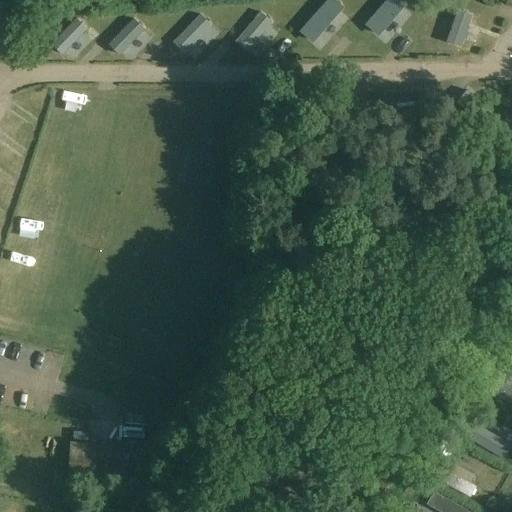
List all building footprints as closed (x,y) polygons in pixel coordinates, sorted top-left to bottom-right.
[(333,0),(328,0),(299,32),(312,44),(343,8),(333,0)] [(402,0),(387,0),(363,28),(376,40),(407,4),(402,0)] [(460,11),(445,47),(461,53),(474,15),(460,11)] [(261,13),(236,43),(248,52),(273,24),(261,13)] [(201,15),(172,44),(185,53),(212,26),(201,15)] [(77,19),(51,43),(63,55),(88,29),(77,19)] [(133,19),(107,44),(120,55),(144,29),(133,19)] [(511,406),(511,391),(505,387),(498,397),(511,406)] [(506,460),(511,447),(480,436),(475,449),(506,460)] [(141,487),(142,475),(143,444),(70,442),(69,484),(141,487)] [(448,472),(440,487),(473,504),(481,489),(448,472)]
